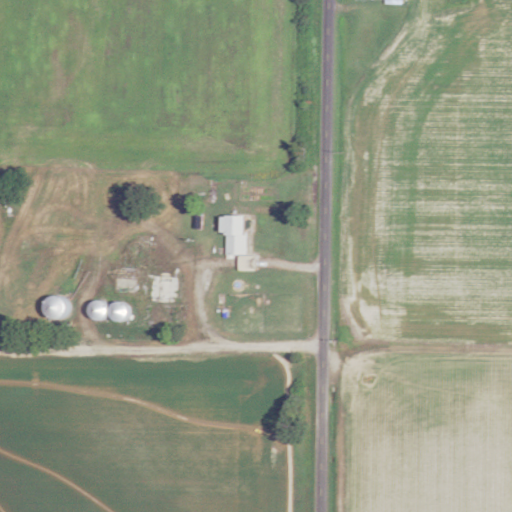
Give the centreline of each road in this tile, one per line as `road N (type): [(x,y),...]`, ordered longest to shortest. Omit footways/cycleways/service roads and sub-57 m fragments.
road 1 (tertiary): [(323,511),(330,0)]
road 2 (residential): [(325,350),(0,349)]
